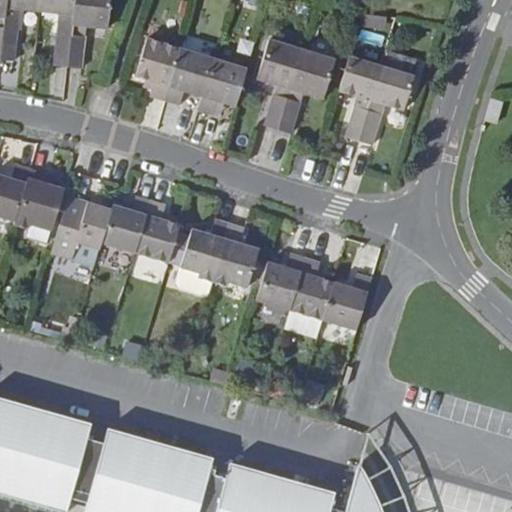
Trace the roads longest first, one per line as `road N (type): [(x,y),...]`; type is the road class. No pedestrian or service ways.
road 1 (residential): [(443,237),(99,130),(0,112)]
road 2 (residential): [(443,237),(438,173),(496,0)]
